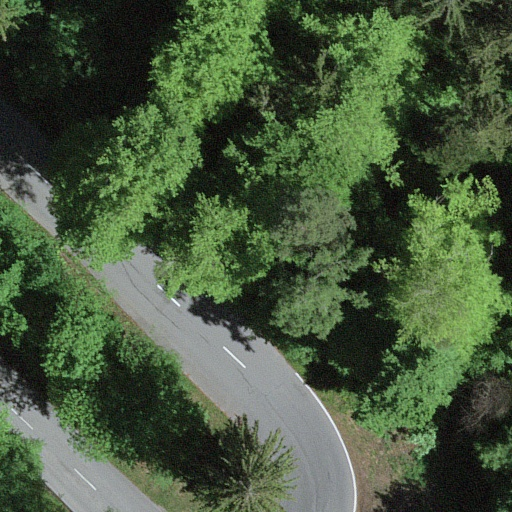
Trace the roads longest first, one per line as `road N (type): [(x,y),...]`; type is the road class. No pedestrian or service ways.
road 1 (unclassified): [(318,511),(320,464),(0,135)]
road 2 (unclassified): [(0,384),(120,511)]
